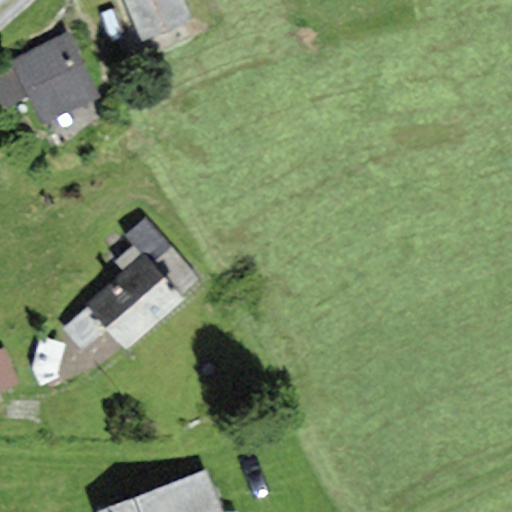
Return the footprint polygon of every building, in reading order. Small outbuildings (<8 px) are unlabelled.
[(190,0),(123,0),(144,48),(201,24),(190,0)] [(80,40),(12,73),(41,131),(108,98),(80,40)] [(159,255),(83,324),(125,370),(201,301),(159,255)] [(14,341),(0,347),(0,386),(28,375),(14,341)] [(227,511),(217,482),(133,511),(227,511)]
